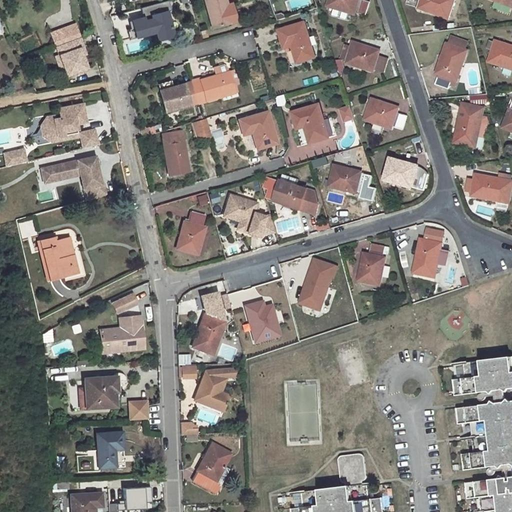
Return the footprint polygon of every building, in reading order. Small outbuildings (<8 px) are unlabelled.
[(225,0),(204,0),(208,11),(212,28),(237,21),(232,4),(227,5),(225,0)] [(369,2),(363,0),(329,0),(328,6),(354,14),(355,12),(365,15),(369,2)] [(410,0),(421,4),(419,9),(448,18),(453,0),(410,0)] [(151,35),(153,43),(172,39),(167,11),(126,20),(131,39),(151,35)] [(305,23),(279,30),(284,48),(292,46),(297,63),(315,57),(305,23)] [(83,47),(79,37),(55,46),(59,55),(66,75),(86,68),(82,55),(79,48),(83,47)] [(465,50),(467,43),(451,37),(449,44),(465,50)] [(511,69),(511,46),(496,41),(489,62),(511,69)] [(388,59),(378,56),(379,51),(353,43),(347,64),(373,72),(373,69),(384,73),(388,59)] [(438,73),(435,84),(449,89),(451,83),(454,85),(456,80),(457,80),(467,51),(465,50),(449,44),(446,43),(436,73),(438,73)] [(59,55),(55,56),(63,76),(66,75),(59,55)] [(215,76),(191,82),(197,102),(197,103),(234,92),(228,72),(226,66),(223,65),(213,67),(215,76)] [(233,71),(228,72),(234,92),(237,92),(235,85),(238,84),(235,74),(234,74),(233,71)] [(170,80),(157,83),(159,90),(172,87),(170,80)] [(172,87),(159,90),(165,111),(197,102),(191,82),(191,81),(172,87)] [(277,107),(285,104),(283,95),(274,97),(277,107)] [(407,116),(396,112),(398,108),(372,100),(365,120),(391,128),(392,126),(403,130),(407,116)] [(464,103),(455,142),(475,147),(484,108),(464,103)] [(76,124),(85,122),(82,104),(58,108),(60,118),(54,119),(49,120),(45,126),(46,134),(53,137),(64,135),(63,132),(77,129),(76,124)] [(319,105),(292,113),(294,123),(302,120),(304,127),(309,144),(328,138),(319,105)] [(348,106),(332,112),(337,125),(354,119),(348,106)] [(511,107),(503,128),(511,131),(511,107)] [(266,111),(238,120),(240,128),(249,125),(251,132),(256,149),(276,143),(266,111)] [(51,142),(78,136),(77,129),(63,132),(64,135),(53,137),(46,134),(45,126),(49,120),(54,119),(53,115),(47,117),(40,125),(43,137),(51,142)] [(206,118),(193,122),(198,138),(211,134),(206,118)] [(302,120),(294,123),(296,130),(304,127),(302,120)] [(251,132),(249,125),(240,128),(242,135),(251,132)] [(141,137),(151,135),(149,127),(139,130),(141,137)] [(98,145),(94,130),(80,133),(83,148),(98,145)] [(181,132),(161,135),(163,146),(166,145),(168,161),(166,162),(168,176),(188,173),(181,132)] [(27,161),(24,148),(5,153),(9,166),(13,165),(10,156),(21,153),(23,162),(27,161)] [(23,162),(21,153),(10,156),(13,165),(23,162)] [(51,181),(80,174),(86,200),(106,195),(103,183),(101,184),(94,157),(48,167),(51,181)] [(325,157),(310,161),(313,169),(327,164),(325,157)] [(428,174),(416,170),(417,167),(390,160),(385,180),(424,191),(428,174)] [(334,166),(329,186),(356,193),(361,173),(334,166)] [(51,181),(48,167),(41,169),(44,182),(51,181)] [(509,202),(511,184),(511,180),(511,181),(511,178),(511,175),(499,173),(499,178),(476,174),(475,179),(468,178),(466,191),(473,193),(472,195),(509,202)] [(363,178),(360,191),(367,193),(371,180),(363,178)] [(306,190),(280,181),(274,201),(300,209),(306,190)] [(198,206),(206,203),(204,194),(195,197),(198,206)] [(274,231),(269,215),(264,216),(253,213),(256,203),(230,195),(224,215),(240,220),(238,229),(258,235),(274,231)] [(309,196),(305,210),(312,213),(317,199),(309,196)] [(204,228),(202,227),(205,216),(191,212),(189,220),(184,219),(176,248),(197,254),(204,228)] [(275,219),(276,232),(301,231),(300,218),(275,219)] [(22,237),(35,234),(31,220),(19,223),(22,237)] [(434,277),(444,233),(427,229),(425,240),(421,239),(414,272),(434,277)] [(54,236),(39,240),(49,280),(78,273),(73,253),(69,255),(65,238),(56,240),(54,236)] [(69,236),(65,238),(69,255),(73,253),(69,236)] [(360,241),(359,251),(369,252),(370,242),(360,241)] [(385,258),(382,257),(385,246),(372,243),(369,254),(364,253),(358,280),(379,284),(385,258)] [(311,270),(299,303),(320,310),(332,277),(329,276),(333,266),(320,261),(317,270),(318,270),(317,272),(311,270)] [(217,292),(201,296),(205,309),(207,309),(205,314),(204,314),(192,347),(212,354),(224,322),(215,318),(219,306),(221,306),(217,292)] [(273,305),(270,305),(271,294),(257,292),(257,299),(252,299),(248,330),(269,332),(273,305)] [(122,313),(138,305),(133,295),(117,303),(122,313)] [(122,313),(117,303),(112,305),(117,315),(122,313)] [(140,316),(122,318),(123,327),(119,328),(99,330),(102,353),(144,349),(140,316)] [(188,354),(176,355),(177,365),(189,364),(188,354)] [(511,357),(466,363),(468,378),(465,379),(452,380),(454,396),(484,392),(504,390),(511,388),(511,391),(511,357)] [(195,374),(194,366),(178,367),(178,375),(195,374)] [(226,401),(228,395),(220,391),(226,376),(235,375),(234,367),(210,368),(209,372),(205,370),(194,399),(222,410),(224,404),(226,404),(227,401),(226,401)] [(112,377),(85,378),(86,388),(82,388),(80,390),(81,406),(82,407),(83,407),(115,406),(114,387),(121,387),(122,386),(125,383),(126,381),(126,379),(125,376),(124,374),(122,373),(118,372),(114,374),(113,375),(112,377)] [(487,397),(496,396),(497,403),(506,402),(504,390),(484,392),(484,394),(486,395),(487,397)] [(126,401),(127,420),(147,419),(146,400),(126,401)] [(474,453),(461,454),(464,470),(493,467),(511,464),(511,401),(506,402),(497,403),(456,408),(458,424),(470,422),(473,422),(477,452),(474,453)] [(197,434),(197,428),(191,429),(191,424),(180,424),(181,435),(197,434)] [(122,432),(96,433),(98,468),(116,467),(115,449),(123,449),(122,432)] [(222,483),(216,480),(224,465),(231,453),(211,443),(197,470),(198,470),(192,481),(216,494),(222,483)] [(303,508),(291,509),(291,511),(383,511),(381,499),(369,500),(367,500),(365,485),(363,485),(363,481),(364,480),(365,479),(366,476),(364,457),(362,454),(361,454),(360,454),(341,456),(340,457),(339,458),(339,461),(341,480),(343,482),(346,482),(346,487),(304,492),(306,508),(303,508)] [(511,464),(493,467),(493,469),(495,469),(496,472),(505,471),(506,478),(511,477),(511,464)] [(224,465),(216,480),(222,483),(229,468),(224,465)] [(511,511),(511,477),(506,478),(465,483),(467,499),(479,497),(482,497),(483,511),(511,511)] [(150,502),(149,487),(120,489),(122,510),(141,509),(141,502),(150,502)] [(94,511),(94,506),(100,505),(101,505),(101,493),(71,495),(72,511),(94,511)] [(108,503),(108,511),(121,511),(121,503),(108,503)]
